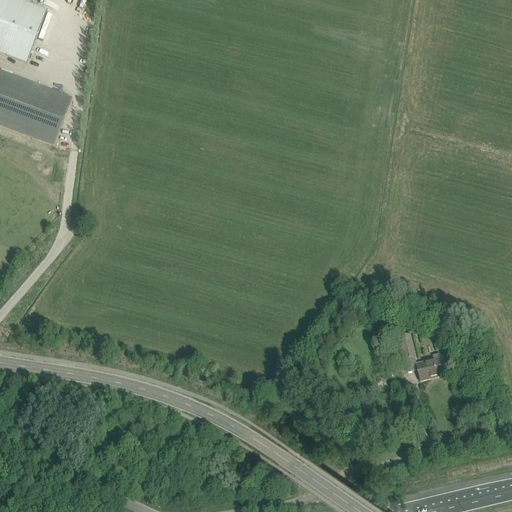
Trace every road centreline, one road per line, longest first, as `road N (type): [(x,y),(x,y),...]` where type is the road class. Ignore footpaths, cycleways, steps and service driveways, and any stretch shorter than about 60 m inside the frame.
road 1 (tertiary): [(359,511),(246,433),(177,399),(0,362)]
road 2 (unclassified): [(193,511),(298,503),(376,468),(511,434)]
road 3 (unclassified): [(0,440),(152,508),(179,511)]
